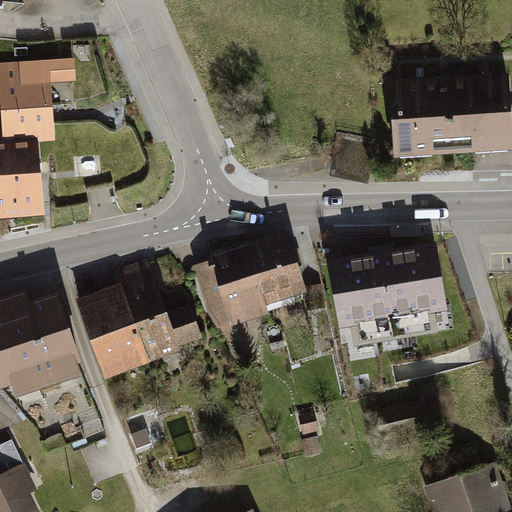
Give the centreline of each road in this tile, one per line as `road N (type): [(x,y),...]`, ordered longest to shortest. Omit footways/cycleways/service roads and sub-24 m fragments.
road 1 (tertiary): [(226,218),(511,206)]
road 2 (track): [(145,511),(55,255)]
road 3 (residential): [(136,0),(226,218)]
road 4 (tertiary): [(0,268),(226,218)]
road 5 (track): [(460,207),(511,375)]
